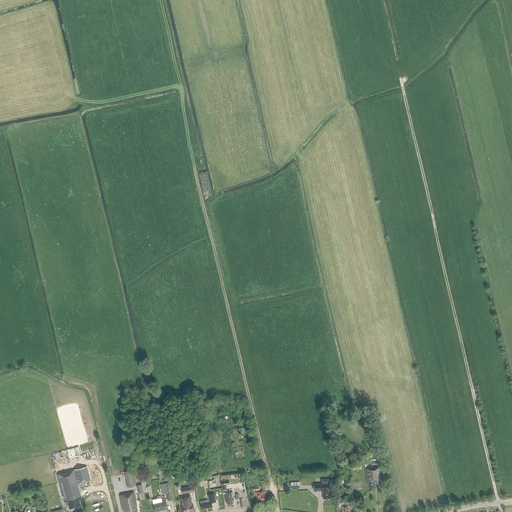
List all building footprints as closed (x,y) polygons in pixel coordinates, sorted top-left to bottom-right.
[(210,192),(206,172),(198,173),(203,193),(210,192)] [(352,462),(352,464),(353,470),(361,469),(360,461),(352,462)] [(82,499),(78,485),(87,483),(83,468),(57,475),(64,502),(67,501),(69,509),(81,506),(79,500),(82,499)] [(375,483),(382,482),(380,468),(365,469),(367,483),(368,483),(369,489),(375,488),(375,483)] [(136,486),(132,470),(124,472),(127,487),(136,486)] [(229,480),(221,481),(221,485),(222,491),(222,494),(224,494),(226,502),(227,502),(227,505),(232,504),(232,498),(233,498),(232,492),(227,492),(226,485),(229,484),(229,480)] [(313,491),(323,491),(323,499),(329,498),(329,491),(329,483),(313,484),(313,491)] [(195,492),(194,486),(181,488),(182,494),(195,492)] [(265,500),(264,491),(257,492),(253,492),(253,497),(256,496),(257,501),(263,500),(263,501),(265,501),(265,500)] [(135,511),(135,510),(137,509),(133,492),(125,494),(119,496),(122,510),(124,509),(124,511),(135,511)] [(212,507),(212,503),(216,502),(214,494),(208,495),(209,500),(200,501),(201,509),(212,507)] [(181,511),(189,511),(194,511),(193,505),(192,505),(190,495),(180,497),(182,507),(181,507),(181,511)] [(339,507),(341,507),(348,506),(348,503),(347,503),(346,499),(345,499),(344,497),(339,498),(339,500),(337,500),(339,507)] [(155,511),(167,509),(165,499),(160,500),(160,502),(153,504),(155,511)]
